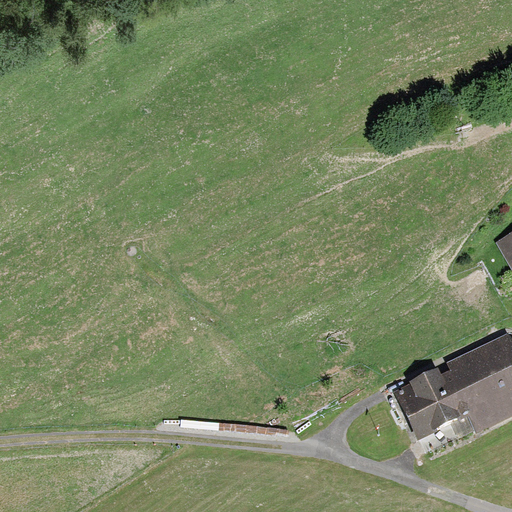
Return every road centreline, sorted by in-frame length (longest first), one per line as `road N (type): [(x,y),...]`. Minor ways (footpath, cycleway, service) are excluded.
road 1 (track): [(500,511),(326,452),(106,435),(0,443)]
road 2 (residential): [(326,452),(356,408),(511,334)]
